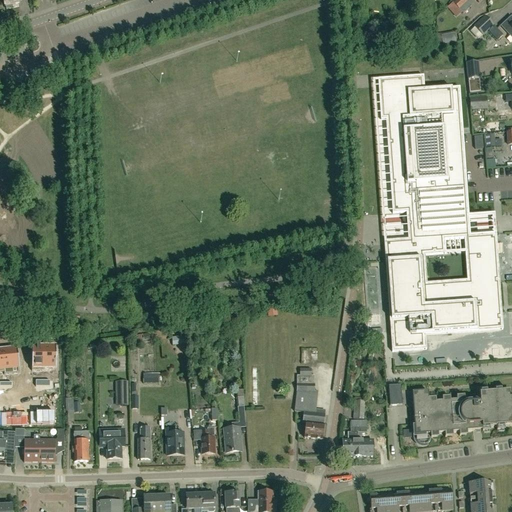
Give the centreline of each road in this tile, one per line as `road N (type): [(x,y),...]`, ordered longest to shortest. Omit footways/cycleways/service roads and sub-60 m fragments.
road 1 (residential): [(325,483),(282,472),(0,478)]
road 2 (residential): [(325,483),(511,455)]
